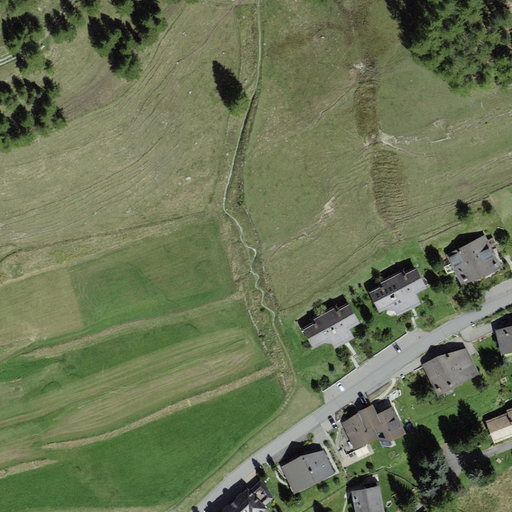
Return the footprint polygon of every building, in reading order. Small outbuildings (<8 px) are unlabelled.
[(486,236),(447,254),(461,286),(501,267),(486,236)] [(379,286),(368,291),(379,313),(387,310),(395,311),(398,316),(421,304),(416,294),(427,289),(416,267),(405,273),(403,269),(377,282),(379,286)] [(313,323),(303,328),(314,349),(324,343),(332,345),(334,349),(354,338),(349,330),(360,324),(348,303),(338,308),(336,305),(311,319),(313,323)] [(511,326),(495,331),(502,357),(511,353),(511,326)] [(439,357),(422,365),(438,396),(480,375),(466,349),(439,357)] [(374,430),(399,419),(393,407),(378,414),(374,404),(364,409),(374,430)] [(511,408),(507,410),(508,413),(486,422),(495,444),(511,437),(511,408)] [(374,430),(364,409),(358,412),(342,423),(354,450),(378,439),(374,430)] [(399,419),(374,430),(378,439),(379,441),(391,442),(406,435),(399,419)] [(281,467),(294,494),(335,474),(323,451),(301,457),(281,467)] [(248,489),(233,502),(242,511),(263,511),(267,509),(265,507),(273,499),(269,489),(260,480),(249,491),(248,489)] [(384,511),(380,487),(352,492),(355,511),(384,511)] [(242,511),(233,502),(223,511),(242,511)]
